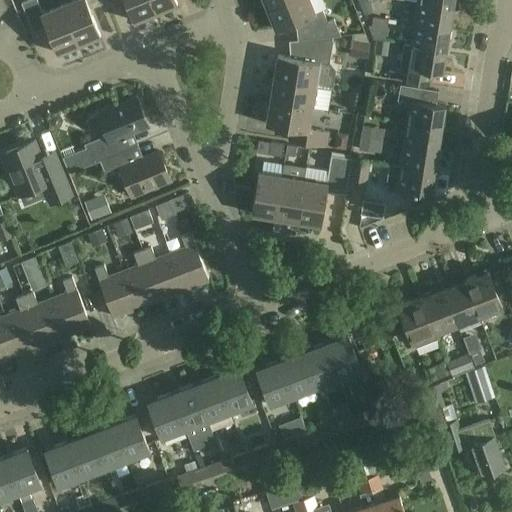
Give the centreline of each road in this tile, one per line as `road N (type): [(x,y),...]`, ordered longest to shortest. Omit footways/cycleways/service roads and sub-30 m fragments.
road 1 (residential): [(0,406),(258,309)]
road 2 (residential): [(258,309),(494,215)]
road 3 (residential): [(494,215),(478,164),(508,0)]
road 4 (residential): [(204,172),(240,84),(242,50),(230,21)]
road 5 (residential): [(258,309),(204,172)]
road 6 (residential): [(204,172),(145,52)]
road 7 (residential): [(27,95),(145,52)]
